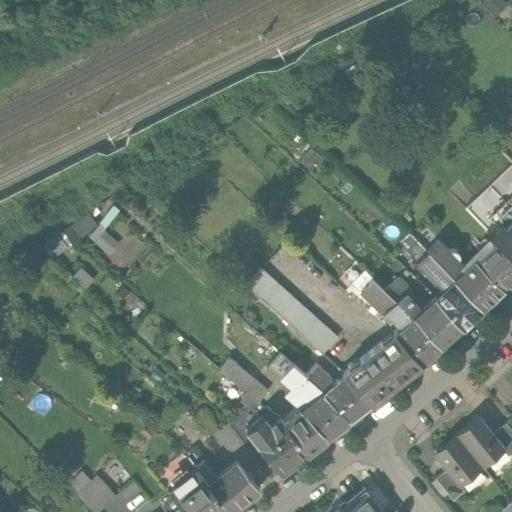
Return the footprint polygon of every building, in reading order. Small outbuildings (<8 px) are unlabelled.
[(508,5),(503,0),(484,0),(480,5),(494,19),(508,5)] [(511,131),(498,146),(511,160),(511,131)] [(312,147),(300,160),(311,170),(322,157),(312,147)] [(511,203),(485,230),(494,240),(511,258),(511,203)] [(119,210),(112,205),(100,219),(101,220),(98,224),(103,228),(119,210)] [(86,212),(56,232),(67,249),(78,241),(75,238),(95,225),(86,212)] [(103,231),(97,226),(88,236),(93,241),(93,242),(107,255),(118,243),(103,230),(103,231)] [(436,240),(425,251),(482,308),(502,289),(474,260),(461,272),(458,269),(460,267),(460,265),(436,240)] [(511,258),(494,240),(474,260),(502,289),(511,279),(511,258)] [(416,262),(443,289),(434,298),(461,328),(482,308),(425,251),(416,262)] [(236,277),(243,283),(259,266),(252,259),(236,277)] [(243,283),(321,355),(337,338),(259,266),(243,283)] [(413,316),(411,318),(397,301),(396,302),(363,270),(351,284),(388,320),(390,317),(400,328),(392,334),(421,365),(440,346),(413,316)] [(398,276),(386,289),(397,301),(404,295),(401,291),(404,287),(408,291),(410,290),(398,276)] [(434,298),(421,309),(418,306),(419,305),(408,291),(404,287),(401,291),(404,295),(397,301),(411,318),(413,316),(440,346),(461,328),(434,298)] [(0,317),(8,307),(0,300),(0,317)] [(369,403),(421,365),(392,334),(341,373),(343,375),(369,403)] [(228,355),(217,367),(256,401),(267,389),(228,355)] [(343,375),(330,385),(328,382),(328,376),(312,361),(301,371),(348,419),(369,403),(343,375)] [(285,375),(305,396),(299,401),(295,405),(299,409),(325,437),(348,419),(301,371),(292,363),(283,373),(285,375)] [(279,381),(299,401),(305,396),(285,375),(279,381)] [(202,407),(192,414),(206,433),(215,425),(202,407)] [(299,409),(283,422),(306,452),(325,437),(299,409)] [(279,472),(306,452),(283,422),(279,416),(269,424),(262,414),(244,428),(279,472)] [(471,423),(456,435),(481,466),(504,448),(505,447),(493,433),(480,417),(476,417),(472,419),(471,423)] [(511,431),(505,423),(493,433),(505,447),(504,448),(511,457),(511,455),(511,431)] [(458,484),(481,466),(456,435),(441,447),(437,447),(434,450),(433,455),(446,470),(457,485),(458,484)] [(111,485),(129,473),(118,457),(100,469),(111,485)] [(202,460),(195,466),(229,511),(258,488),(235,458),(214,475),(202,460)] [(185,511),(227,511),(229,511),(195,466),(166,487),(172,494),(185,511)] [(89,478),(82,469),(69,481),(77,490),(75,492),(95,511),(114,493),(96,472),(89,478)] [(446,470),(434,478),(452,500),(464,491),(458,484),(457,485),(446,470)] [(382,511),(380,510),(364,489),(334,511),(382,511)] [(185,511),(172,494),(160,502),(168,511),(185,511)] [(511,511),(511,499),(501,509),(503,511),(511,511)]
